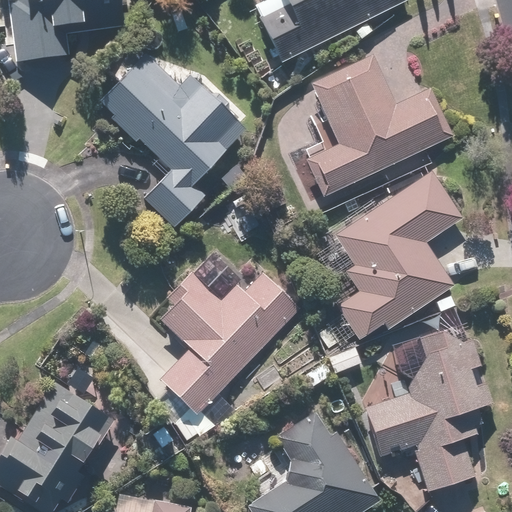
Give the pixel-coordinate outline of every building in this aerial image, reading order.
[(121,29),(116,0),(19,0),(20,1),(5,3),(14,65),(68,58),(65,37),(121,29)] [(255,20),(278,65),(407,0),(279,0),(282,6),(255,20)] [(143,56),(98,104),(171,171),(143,201),(172,228),(202,196),(191,186),(244,130),(186,77),(177,87),(143,56)] [(303,161),(320,197),(450,137),(427,90),(393,106),(370,59),(308,88),(336,146),(303,161)] [(333,309),(354,341),(381,323),(385,329),(451,286),(423,244),(458,220),(427,174),(332,237),(353,268),(344,274),(357,293),(333,309)] [(250,205),(232,214),(244,238),(262,229),(250,205)] [(155,381),(192,417),(296,311),(258,275),(240,294),(233,287),(218,302),(189,274),(166,299),(173,306),(159,320),(188,348),(155,381)] [(406,395),(362,410),(378,459),(411,448),(426,491),(472,476),(459,439),(474,434),(466,412),(491,405),(469,340),(457,344),(452,328),(439,333),(414,341),(427,381),(404,388),(406,395)] [(354,350),(325,358),(330,375),(332,380),(360,372),(354,350)] [(49,511),(108,421),(52,385),(14,443),(7,439),(0,449),(0,486),(40,511),(49,511)] [(363,511),(378,503),(334,433),(327,438),(312,414),(274,438),(288,460),(284,483),(244,509),(246,511),(363,511)] [(149,511),(188,511),(189,510),(151,503),(149,511)]
